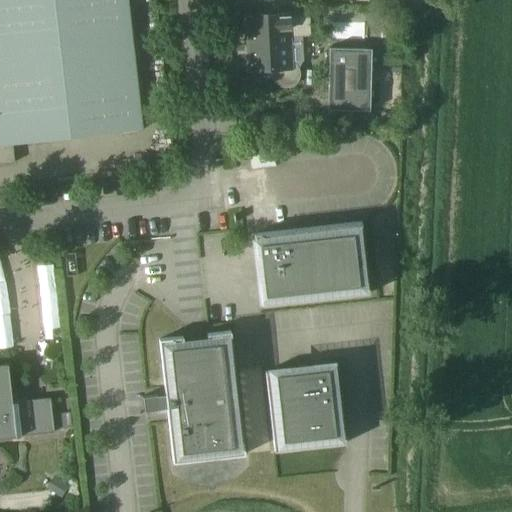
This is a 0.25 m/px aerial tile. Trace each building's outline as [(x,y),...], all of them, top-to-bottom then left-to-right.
[(0,0),(0,164),(14,163),(12,145),(142,130),(127,0),(0,0)] [(285,89),(286,89),(289,89),(292,88),(294,87),(295,85),(297,84),(297,82),(299,80),(300,77),(300,75),(300,73),(299,71),(299,70),(297,66),(295,64),(293,63),(291,62),(290,38),(311,37),(310,16),(288,17),(288,14),(250,16),(251,39),(246,39),(248,71),(274,69),(273,71),(272,73),(272,75),(272,78),(273,79),(274,81),(275,83),(276,84),(278,86),(283,88),(285,89)] [(328,110),(369,111),(371,50),(329,49),(328,110)] [(259,282),(262,306),(370,294),(361,222),(254,235),(257,259),(261,258),(263,282),(259,282)] [(167,409),(173,463),(244,455),(230,332),(206,335),(207,345),(183,348),(182,338),(159,340),(165,395),(142,398),(143,412),(167,409)] [(0,438),(54,433),(50,398),(12,402),(7,364),(0,365),(0,438)] [(264,372),(273,451),(345,443),(336,364),(312,366),(312,370),(289,373),(288,369),(264,372)]
